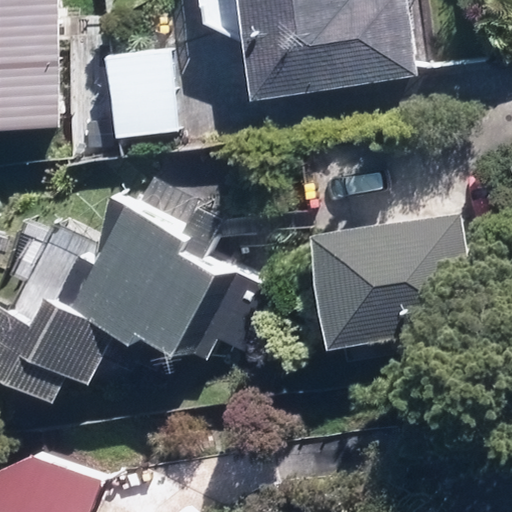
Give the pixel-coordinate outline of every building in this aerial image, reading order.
[(69,0),(0,0),(0,122),(68,123),(69,41),(83,42),(83,21),(69,21),(69,0)] [(210,0),(212,16),(259,39),(264,88),(426,71),(417,0),(210,0)] [(177,46),(115,52),(124,133),(186,126),(177,46)] [(234,217),(154,175),(118,243),(68,217),(62,228),(36,214),(27,230),(40,237),(26,265),(38,271),(23,300),(12,294),(0,316),(0,358),(71,396),(86,368),(103,377),(129,328),(148,338),(192,361),(200,346),(216,354),(226,336),(248,348),(282,283),(218,249),(234,217)] [(479,207),(331,224),(343,336),(491,319),(479,207)] [(81,511),(97,477),(30,449),(3,511),(81,511)]
